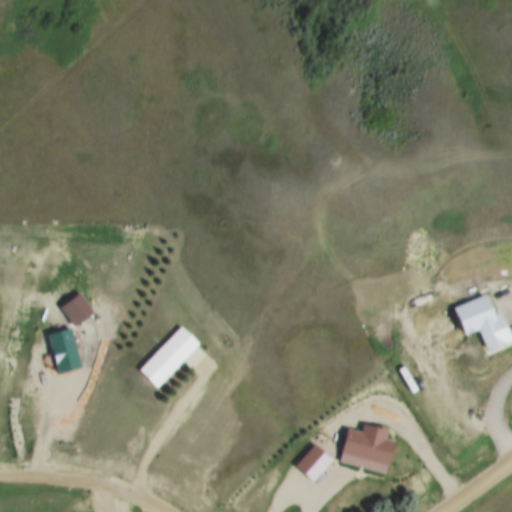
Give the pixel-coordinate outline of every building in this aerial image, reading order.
[(57,304),(76,292),(89,312),(71,325),(57,304)] [(457,310),(489,297),(500,323),(468,336),(457,310)] [(138,369),(180,327),(199,345),(156,387),(138,369)] [(43,335),(66,328),(78,367),(55,374),(43,335)] [(389,439),(398,441),(390,473),(343,462),(350,430),(364,433),(366,425),(391,431),(389,439)] [(298,466),(317,445),(335,461),(317,482),(298,466)]
